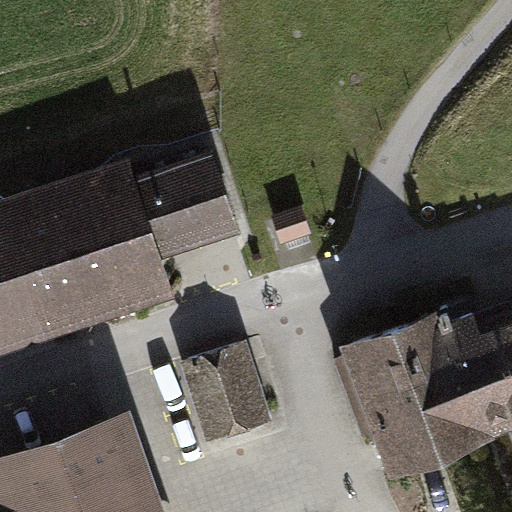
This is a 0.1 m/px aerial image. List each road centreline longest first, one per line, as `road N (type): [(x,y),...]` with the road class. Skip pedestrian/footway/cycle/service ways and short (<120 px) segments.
road 1 (unclassified): [(0,387),(285,295)]
road 2 (residential): [(511,6),(428,99),(395,153),(382,192),(388,261)]
road 3 (unclassified): [(285,295),(349,482),(367,511)]
road 4 (unclassified): [(388,261),(511,221)]
